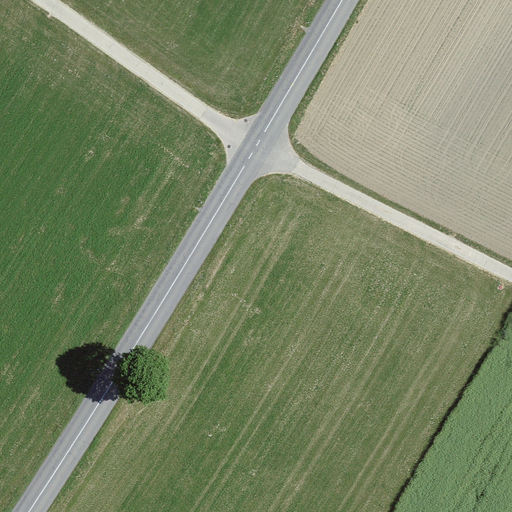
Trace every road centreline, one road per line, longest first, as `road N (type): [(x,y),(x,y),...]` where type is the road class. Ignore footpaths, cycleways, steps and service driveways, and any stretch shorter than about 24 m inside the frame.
road 1 (secondary): [(341,0),(25,511)]
road 2 (track): [(35,0),(252,154),(511,282)]
